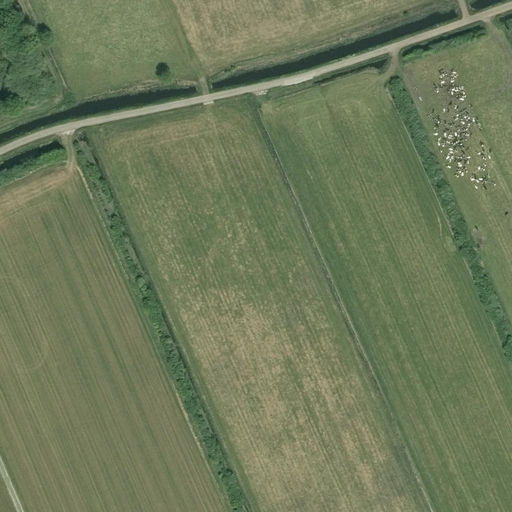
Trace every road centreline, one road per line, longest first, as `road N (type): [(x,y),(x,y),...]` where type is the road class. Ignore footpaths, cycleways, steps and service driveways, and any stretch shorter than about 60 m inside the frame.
road 1 (track): [(0,152),(73,125),(270,86),(511,5)]
road 2 (track): [(0,128),(53,109),(61,94),(21,0)]
